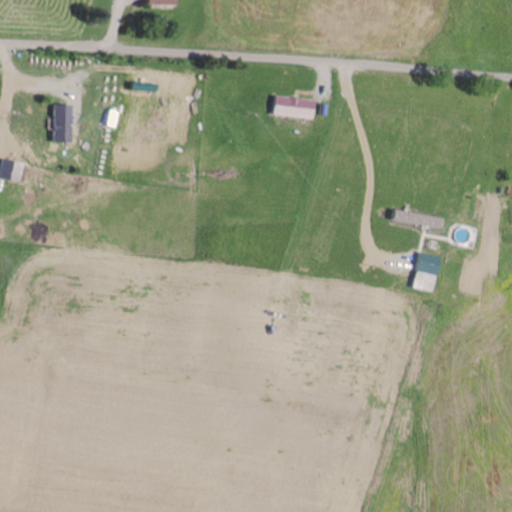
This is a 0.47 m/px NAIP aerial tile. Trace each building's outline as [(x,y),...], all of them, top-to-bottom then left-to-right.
[(272,113),(312,118),(314,100),(275,95),(272,113)] [(73,105),(55,104),(54,141),(72,142),(73,105)] [(0,170),(0,176),(18,182),(24,163),(4,157),(0,170)] [(390,220),(438,228),(440,218),(392,209),(390,220)] [(438,257),(419,252),(410,286),(429,291),(438,257)]
